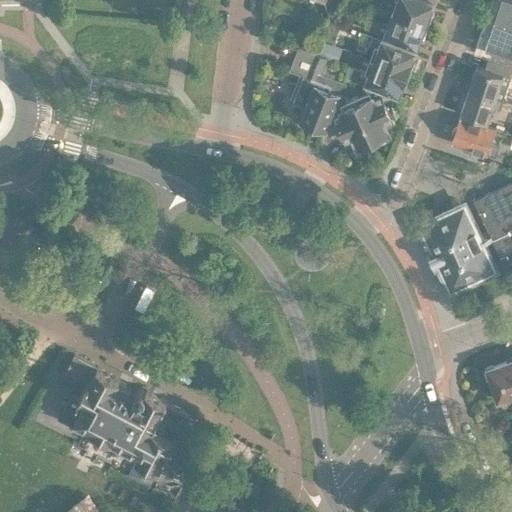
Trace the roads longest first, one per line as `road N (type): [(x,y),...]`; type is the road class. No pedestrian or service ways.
road 1 (tertiary): [(17,140),(181,187),(234,226),(302,332),(337,504)]
road 2 (residential): [(471,0),(394,206),(363,231)]
road 3 (tertiary): [(218,151),(27,106)]
road 4 (tertiary): [(363,231),(287,170),(218,151)]
road 5 (residential): [(218,151),(238,0)]
road 6 (tertiary): [(419,352),(402,300),(363,231)]
road 7 (residential): [(337,504),(441,422)]
